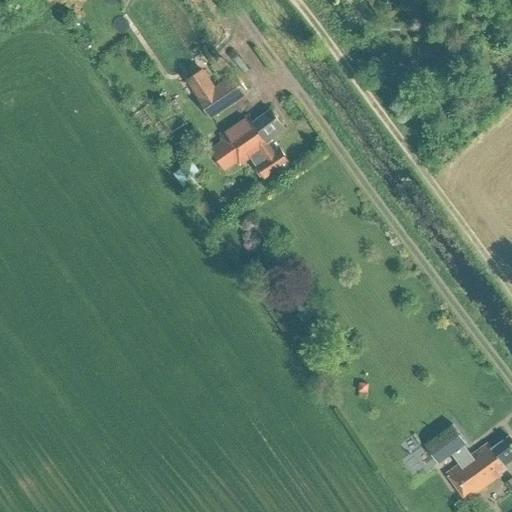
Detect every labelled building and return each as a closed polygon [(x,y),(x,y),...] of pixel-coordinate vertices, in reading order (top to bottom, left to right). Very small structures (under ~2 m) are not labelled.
[(170,74),(195,58),(158,0),(130,0),(126,3),(170,74)] [(234,74),(198,97),(211,117),(247,93),(234,74)] [(219,134),(223,140),(210,149),(224,170),(237,161),(239,164),(259,150),(264,157),(254,164),(264,179),(288,163),(277,148),(271,152),(267,145),(267,144),(265,142),(280,131),(276,126),(280,124),(281,123),(270,108),(269,109),(252,122),(247,115),(219,134)] [(191,187),(209,173),(195,155),(177,169),(191,187)] [(360,381),(359,390),(368,391),(369,382),(360,381)] [(452,424),(425,443),(438,461),(450,453),(459,464),(447,473),(466,499),(502,473),(501,472),(507,467),(505,464),(511,458),(511,441),(508,436),(490,449),(486,444),(471,455),(463,444),(465,442),(452,424)]
